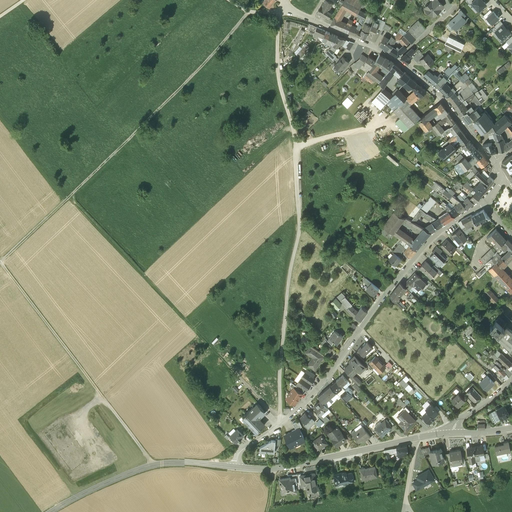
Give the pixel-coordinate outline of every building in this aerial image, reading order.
[(275,1),(274,0),(265,0),(262,4),(268,10),(275,1)] [(363,3),(357,0),(345,0),(341,8),(346,11),(351,13),(354,7),(359,11),(363,3)] [(435,0),(433,3),(432,2),(425,8),(426,9),(425,10),(432,17),(434,16),(434,17),(441,11),(440,10),(444,6),(439,2),(437,0),(435,0)] [(486,4),(482,0),(473,0),(471,2),(471,3),(479,10),(486,4)] [(325,1),(322,6),(321,6),(317,13),(318,13),(322,15),(322,16),(328,20),(331,15),(327,13),(332,4),(328,2),(328,3),(325,1)] [(359,11),(354,7),(351,13),(356,16),(359,11)] [(346,11),(341,8),(334,19),(340,22),(346,11)] [(485,18),(486,17),(492,12),(490,9),(483,16),(485,18)] [(499,18),(493,11),(492,12),(486,17),(492,24),(499,18)] [(449,22),(457,31),(467,21),(463,17),(459,13),(449,22)] [(340,22),(334,19),(330,26),(337,29),(340,22)] [(347,25),(340,22),(337,29),(347,34),(349,30),(353,22),(349,20),(347,25)] [(411,30),(418,37),(427,28),(420,20),(410,29),(411,30)] [(503,25),(504,24),(500,20),(494,27),(497,30),(503,25)] [(288,35),(289,28),(291,29),(292,25),(297,26),(297,24),(291,22),(285,21),(284,28),(286,28),(285,35),(288,35)] [(374,22),(369,33),(374,35),(377,29),(380,25),(379,24),(374,22)] [(366,24),(361,35),(358,33),(356,37),(365,40),(370,28),(366,24)] [(390,29),(384,25),(382,30),(388,34),(390,29)] [(507,28),(507,29),(503,25),(497,30),(496,31),(498,34),(497,34),(500,37),(503,39),(511,32),(507,28)] [(360,30),(354,28),(352,31),(349,30),(347,34),(356,37),(358,33),(360,30)] [(301,29),(290,49),(295,52),(300,46),(298,45),(304,31),(301,29)] [(330,35),(316,29),(315,32),(314,34),(321,36),(323,38),(322,41),(326,43),(330,35)] [(404,36),(410,42),(412,45),(419,38),(418,37),(411,30),(408,33),(401,29),(397,34),(401,37),(398,40),(399,41),(404,36)] [(338,38),(330,35),(326,43),(330,45),(333,46),(338,38)] [(404,36),(399,41),(404,46),(405,47),(410,42),(404,36)] [(392,47),(387,44),(389,41),(384,37),(379,46),(389,52),(392,48),(393,47),(392,47)] [(394,39),(392,37),(389,41),(387,44),(392,47),(397,40),(394,39)] [(447,46),(450,47),(461,52),(465,44),(450,37),(446,45),(447,46)] [(343,40),(338,38),(333,46),(332,46),(331,48),(330,48),(335,51),(337,49),(338,49),(340,46),(342,47),(345,41),(343,40)] [(295,52),(294,52),(300,57),(309,48),(303,42),(300,46),(295,52)] [(398,52),(392,48),(389,52),(389,53),(398,58),(407,49),(405,47),(404,46),(398,52)] [(414,48),(401,60),(407,64),(408,61),(410,59),(410,58),(416,53),(414,51),(415,50),(414,48)] [(327,51),(325,53),(333,61),(336,58),(333,55),(328,51),(327,51)] [(421,57),(417,55),(413,59),(417,64),(420,62),(424,58),(422,56),(421,57)] [(434,63),(428,55),(424,58),(420,62),(426,69),(434,63)] [(367,60),(361,56),(359,60),(358,62),(357,63),(363,67),(367,60)] [(386,59),(380,56),(376,62),(371,70),(376,73),(382,65),(386,59)] [(349,63),(343,58),(335,68),(341,73),(349,63)] [(376,62),(369,58),(367,60),(363,67),(364,66),(370,70),(369,71),(370,71),(371,70),(376,62)] [(394,65),(386,59),(382,65),(384,67),(382,71),(387,74),(394,65)] [(511,65),(510,63),(498,72),(501,76),(502,75),(511,66),(511,65)] [(386,76),(390,79),(395,72),(403,78),(406,80),(409,76),(394,65),(387,74),(386,76)] [(376,73),(371,70),(370,71),(367,75),(379,84),(383,80),(383,79),(376,73)] [(459,81),(462,84),(465,81),(462,77),(458,73),(456,71),(453,74),(459,81)] [(432,75),(428,72),(423,75),(432,83),(436,79),(434,77),(432,75)] [(468,72),(462,77),(465,81),(468,78),(471,76),(468,72)] [(406,80),(403,84),(409,89),(412,87),(413,85),(417,82),(409,76),(406,80)] [(396,83),(390,79),(388,81),(397,91),(398,90),(403,84),(406,80),(403,78),(400,82),(397,80),(396,83)] [(460,86),(464,91),(469,88),(473,84),(468,78),(465,81),(462,84),(460,86)] [(459,81),(450,89),(453,92),(455,90),(460,86),(462,84),(459,81)] [(427,89),(417,82),(413,85),(412,87),(415,89),(414,90),(421,95),(427,89)] [(469,88),(474,94),(479,91),(473,84),(469,88)] [(450,89),(447,86),(442,92),(447,98),(453,92),(450,89)] [(465,100),(474,94),(469,88),(464,91),(458,97),(461,102),(462,102),(462,103),(465,100)] [(379,96),(386,104),(392,96),(385,89),(379,96)] [(479,91),(474,94),(477,97),(477,98),(481,95),(484,100),(488,97),(482,89),(479,91)] [(405,98),(398,90),(397,91),(392,96),(400,104),(405,98)] [(421,95),(414,90),(406,99),(411,105),(421,95)] [(453,92),(447,98),(455,107),(461,102),(458,97),(455,94),(453,92)] [(474,94),(465,100),(467,102),(468,103),(477,97),(474,94)] [(346,107),(352,101),(347,96),(341,102),(346,107)] [(400,104),(392,96),(386,104),(393,111),(400,104)] [(406,99),(405,98),(400,104),(393,111),(409,128),(417,122),(419,120),(409,107),(411,105),(406,99)] [(462,102),(455,107),(461,116),(467,111),(467,110),(463,104),(462,103),(462,102)] [(476,103),(474,104),(468,109),(470,112),(476,107),(477,107),(478,106),(476,103)] [(447,113),(440,105),(433,109),(436,113),(441,119),(447,113)] [(470,112),(468,109),(467,110),(467,111),(461,116),(463,119),(464,118),(465,120),(464,121),(468,125),(472,121),(482,113),(481,114),(476,108),(477,107),(476,107),(470,112)] [(303,116),(306,118),(311,112),(308,109),(303,116)] [(433,109),(426,114),(424,116),(427,121),(436,113),(433,109)] [(482,113),(472,121),(481,133),(487,129),(494,124),(491,120),(490,121),(484,113),(485,112),(485,111),(482,113)] [(454,122),(447,113),(441,119),(440,119),(444,124),(448,121),(452,125),(454,122)] [(494,124),(492,125),(496,130),(493,133),(495,138),(497,144),(500,150),(508,147),(511,146),(511,144),(511,138),(507,143),(504,137),(499,131),(506,126),(511,133),(511,126),(509,123),(511,121),(506,115),(505,114),(505,113),(505,114),(494,124)] [(427,121),(424,116),(419,120),(417,122),(425,133),(432,127),(427,121)] [(440,119),(433,125),(440,134),(442,133),(445,131),(442,127),(444,124),(440,119)] [(458,126),(454,122),(452,125),(448,128),(451,131),(458,126)] [(460,129),(458,126),(451,131),(454,135),(460,129)] [(490,127),(486,130),(491,140),(495,138),(493,133),(490,127)] [(444,136),(451,131),(448,128),(445,131),(442,133),(444,136)] [(468,140),(460,129),(454,135),(448,140),(450,142),(451,143),(457,137),(463,145),(468,140)] [(448,140),(441,146),(443,148),(450,142),(448,140)] [(463,145),(460,147),(463,149),(461,150),(463,151),(472,143),(468,140),(463,145)] [(443,148),(438,152),(445,160),(457,150),(451,143),(450,142),(443,148)] [(493,142),(483,145),(490,153),(500,150),(497,144),(495,145),(495,143),(494,144),(493,142)] [(475,147),(472,143),(463,151),(466,155),(469,153),(475,147)] [(483,156),(475,147),(469,153),(476,159),(474,161),(476,162),(483,156)] [(511,154),(501,164),(510,179),(511,178),(511,171),(511,172),(508,168),(511,162),(511,154)] [(486,160),(483,156),(476,162),(473,165),(469,168),(471,170),(469,172),(471,173),(472,172),(475,169),(478,173),(479,173),(476,169),(480,166),(486,160)] [(468,163),(464,158),(459,162),(466,170),(469,168),(473,165),(470,162),(468,163)] [(461,175),(466,170),(459,162),(454,167),(461,175)] [(478,173),(475,169),(472,172),(471,173),(466,177),(469,181),(475,176),(478,173)] [(486,172),(481,175),(484,179),(488,183),(491,180),(486,172)] [(478,173),(475,176),(481,182),(484,179),(481,175),(480,174),(480,173),(479,173),(478,173)] [(488,183),(484,179),(481,182),(482,183),(488,189),(495,182),(492,180),(491,180),(488,183)] [(463,185),(457,181),(453,187),(457,191),(458,190),(459,190),(463,185)] [(442,188),(436,183),(432,188),(438,193),(442,188)] [(488,189),(482,183),(475,190),(481,195),(488,189)] [(475,190),(472,189),(467,197),(467,198),(474,203),(475,202),(481,195),(475,190)] [(451,195),(446,191),(443,195),(448,199),(451,195)] [(503,214),(511,207),(511,199),(505,191),(492,201),(503,214)] [(467,198),(464,200),(460,202),(461,203),(462,204),(467,208),(474,203),(467,198)] [(461,203),(458,205),(455,208),(461,214),(467,208),(462,204),(461,203)] [(418,212),(412,208),(405,220),(414,224),(417,218),(415,217),(418,212)] [(459,216),(454,210),(450,214),(455,219),(459,216)] [(431,218),(421,211),(417,215),(428,222),(431,218)] [(484,212),(473,218),(474,222),(477,226),(490,219),(484,212)] [(439,222),(450,214),(448,213),(440,219),(436,222),(438,223),(439,222)] [(424,230),(414,224),(405,220),(394,214),(384,228),(403,242),(408,246),(413,240),(398,229),(402,224),(419,234),(427,239),(431,235),(424,230)] [(450,214),(439,222),(445,226),(455,219),(450,214)] [(445,226),(439,222),(438,223),(436,222),(432,225),(437,231),(445,226)] [(432,225),(431,225),(424,230),(431,235),(437,231),(432,225)] [(507,241),(497,230),(487,239),(497,250),(502,246),(503,244),(503,245),(507,241)] [(460,231),(452,237),(455,241),(456,241),(461,246),(467,241),(463,236),(464,236),(460,231)] [(413,240),(408,246),(416,252),(427,239),(419,234),(413,240)] [(456,251),(447,241),(441,247),(449,256),(452,253),(453,254),(456,251)] [(511,249),(511,245),(508,241),(504,245),(504,246),(501,249),(505,252),(508,249),(510,251),(511,249)] [(406,249),(400,245),(394,253),(399,257),(403,253),(406,249)] [(406,249),(403,253),(410,259),(416,252),(408,246),(406,249)] [(461,246),(458,248),(459,250),(463,254),(466,251),(461,246)] [(491,259),(492,258),(494,256),(495,255),(495,254),(491,250),(480,260),(485,265),(491,259)] [(440,255),(437,252),(437,253),(431,259),(440,268),(444,264),(444,263),(446,261),(440,255)] [(502,258),(497,253),(495,254),(495,255),(497,258),(495,261),(492,258),(491,259),(495,264),(496,263),(502,258)] [(502,258),(496,263),(501,270),(511,259),(511,254),(508,257),(504,261),(502,258)] [(401,261),(394,255),(389,261),(392,264),(396,267),(401,261)] [(495,264),(491,259),(485,265),(485,267),(489,270),(495,264)] [(432,269),(425,263),(419,269),(419,270),(423,273),(429,279),(432,276),(433,278),(434,277),(433,277),(437,274),(432,269)] [(511,281),(501,270),(496,263),(489,270),(491,273),(494,277),(510,294),(511,292),(511,281)] [(442,274),(434,267),(432,269),(437,274),(440,277),(442,274)] [(479,279),(489,270),(485,267),(476,275),(479,279)] [(420,279),(415,274),(410,279),(410,280),(408,283),(413,287),(418,291),(425,284),(420,280),(420,279)] [(413,287),(408,283),(404,287),(406,290),(409,292),(413,287)] [(379,290),(371,284),(366,290),(374,296),(379,290)] [(400,284),(393,293),(399,298),(405,291),(406,290),(404,287),(400,284)] [(488,288),(483,293),(496,308),(501,303),(488,288)] [(336,298),(340,303),(345,298),(341,293),(336,298)] [(399,298),(393,293),(389,297),(395,303),(398,300),(399,298)] [(342,305),(336,298),(331,303),(336,310),(342,305)] [(352,305),(345,298),(340,303),(347,310),(350,307),(352,305)] [(355,311),(350,307),(347,310),(347,311),(350,314),(351,316),(354,317),(358,313),(355,311)] [(358,313),(354,317),(360,322),(367,312),(362,308),(358,313)] [(490,327),(499,335),(504,328),(495,320),(490,327)] [(474,329),(469,325),(463,332),(468,336),(474,329)] [(510,351),(511,348),(511,331),(506,326),(504,328),(499,335),(496,338),(510,351)] [(344,336),(335,330),(329,338),(334,341),(338,344),(344,336)] [(334,341),(329,338),(328,340),(325,338),(322,344),(326,347),(329,349),(334,341)] [(367,343),(362,348),(361,347),(360,347),(358,350),(357,350),(364,356),(372,348),(367,342),(367,343)] [(323,356),(310,347),(309,347),(308,349),(308,350),(309,351),(308,353),(309,353),(313,356),(307,364),(308,365),(313,369),(314,369),(323,357),(323,356)] [(329,349),(326,347),(323,352),(328,355),(331,350),(329,349)] [(501,355),(497,351),(489,360),(493,363),(497,359),(501,355)] [(363,360),(356,353),(354,356),(360,362),(363,360)] [(360,362),(354,356),(349,361),(350,363),(351,363),(358,370),(358,371),(360,372),(366,367),(360,362)] [(375,356),(368,362),(374,368),(380,361),(375,356)] [(511,365),(511,364),(503,356),(499,361),(508,370),(511,365)] [(380,361),(374,368),(379,373),(386,367),(380,361)] [(358,371),(351,363),(350,363),(344,368),(349,373),(352,376),(354,373),(355,374),(358,371)] [(500,370),(495,366),(493,368),(500,374),(502,372),(500,370)] [(312,376),(304,372),(301,378),(310,384),(314,378),(312,376)] [(502,377),(499,379),(501,380),(497,383),(501,388),(510,380),(505,374),(502,377)] [(347,381),(342,375),(336,381),(341,386),(347,381)] [(399,382),(408,392),(412,388),(406,382),(409,379),(406,375),(399,382)] [(487,390),(494,383),(487,376),(480,383),(487,390)] [(356,377),(353,377),(351,379),(357,386),(361,382),(356,377)] [(310,384),(301,378),(297,383),(304,388),(306,390),(310,384)] [(336,381),(330,386),(336,392),(342,387),(341,386),(336,381)] [(347,381),(341,386),(342,387),(346,390),(349,393),(350,394),(353,391),(348,386),(350,384),(347,381)] [(330,386),(322,393),(327,399),(328,398),(336,392),(330,386)] [(297,391),(293,388),(289,393),(298,400),(302,394),(297,391)] [(473,388),(467,394),(474,402),(476,401),(477,401),(478,399),(478,400),(481,397),(473,388)] [(298,400),(289,393),(286,399),(294,405),(298,400)] [(327,399),(322,393),(318,396),(321,400),(323,402),(327,399)] [(456,397),(452,400),(459,408),(465,401),(463,399),(459,394),(458,394),(459,395),(456,397)] [(321,400),(314,406),(319,413),(321,414),(321,413),(325,410),(328,408),(325,404),(323,402),(321,400)] [(439,412),(431,404),(426,409),(428,412),(433,417),(439,412)] [(257,405),(250,411),(242,419),(245,422),(256,433),(264,426),(257,419),(264,412),(257,405)] [(505,406),(497,410),(502,419),(510,415),(505,406)] [(494,424),(499,421),(494,412),(497,410),(497,409),(488,414),(494,424)] [(402,421),(399,423),(406,430),(415,421),(407,413),(405,410),(398,416),(402,421)] [(433,417),(428,412),(422,416),(424,418),(429,424),(430,424),(435,419),(433,417)] [(311,418),(305,413),(300,418),(306,423),(308,421),(311,418)] [(321,414),(319,413),(317,415),(319,417),(324,423),(325,424),(330,419),(326,415),(321,413),(321,414)] [(310,427),(306,423),(305,425),(309,429),(316,421),(312,417),(311,418),(308,421),(312,424),(310,427)] [(429,424),(424,418),(422,421),(428,427),(431,424),(430,424),(429,424)] [(385,420),(382,423),(381,421),(380,421),(379,421),(375,425),(375,426),(376,428),(375,429),(381,437),(392,428),(385,420)] [(67,421),(47,435),(67,463),(69,461),(73,458),(71,456),(75,453),(76,455),(81,451),(84,456),(87,454),(85,451),(89,449),(84,442),(82,444),(74,433),(73,431),(73,430),(67,421)] [(299,421),(293,424),(296,430),(299,429),(302,427),(299,421)] [(363,427),(356,432),(352,435),(359,444),(365,439),(367,441),(371,438),(363,427)] [(292,432),(289,434),(289,435),(285,437),(290,448),(299,444),(300,445),(305,442),(299,429),(296,430),(292,432)] [(338,429),(333,433),(332,432),(328,435),(338,448),(345,442),(342,438),(344,437),(338,429)] [(244,437),(237,430),(230,438),(236,444),(238,442),(239,442),(242,439),(241,439),(244,437)] [(322,438),(314,443),(314,442),(313,443),(315,445),(320,451),(328,445),(322,436),(322,437),(322,438)] [(271,441),(268,443),(267,443),(267,444),(260,448),(259,452),(274,454),(275,446),(275,442),(271,441)] [(504,444),(495,446),(497,454),(511,451),(508,441),(503,442),(504,444)] [(483,446),(473,448),(475,461),(480,461),(479,455),(484,454),(483,446)] [(473,448),(466,449),(469,463),(475,461),(473,448)] [(407,449),(397,451),(398,456),(399,458),(402,457),(408,456),(407,449)] [(429,450),(421,452),(424,458),(431,456),(430,454),(431,454),(429,450)] [(431,454),(430,454),(431,456),(433,464),(440,462),(440,464),(444,462),(441,450),(431,454)] [(460,450),(450,453),(449,453),(450,457),(452,466),(452,467),(453,467),(452,465),(460,463),(460,464),(463,464),(460,450)] [(375,469),(365,471),(365,470),(360,471),(363,482),(367,481),(367,479),(377,477),(375,469)] [(434,481),(429,472),(417,478),(419,482),(414,485),(417,491),(423,487),(423,486),(425,485),(427,485),(434,481)] [(355,483),(353,474),(344,476),(344,474),(334,476),(336,488),(355,483)] [(304,477),(300,478),(302,486),(308,485),(308,489),(308,494),(318,492),(316,479),(316,478),(316,477),(315,477),(314,476),(314,475),(304,477)] [(297,477),(289,478),(290,480),(291,482),(296,481),(297,486),(296,486),(297,492),(299,491),(297,477)] [(296,481),(291,482),(290,480),(280,481),(281,488),(284,488),(285,492),(292,490),(292,494),(297,494),(297,492),(296,486),(297,486),(296,481)] [(479,483),(473,486),(477,493),(483,489),(479,483)]
